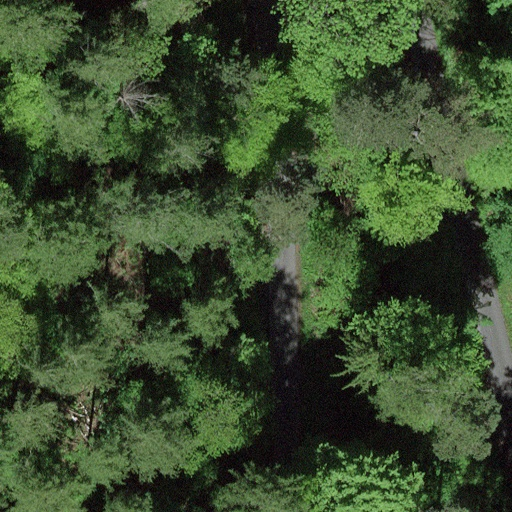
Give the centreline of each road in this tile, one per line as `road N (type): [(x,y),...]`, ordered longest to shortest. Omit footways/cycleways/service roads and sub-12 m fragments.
road 1 (unclassified): [(294,511),(306,234),(272,0)]
road 2 (unclassified): [(417,0),(511,357)]
